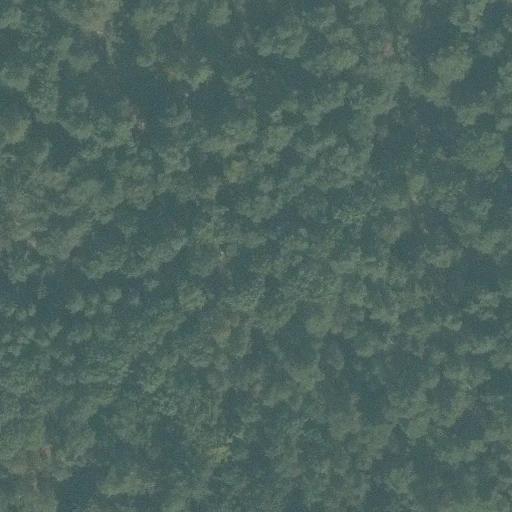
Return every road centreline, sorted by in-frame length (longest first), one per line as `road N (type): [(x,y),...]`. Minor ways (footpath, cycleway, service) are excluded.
road 1 (track): [(415,106),(245,230),(126,340)]
road 2 (track): [(126,340),(259,511)]
road 3 (track): [(126,340),(0,355)]
road 4 (track): [(511,30),(415,106)]
